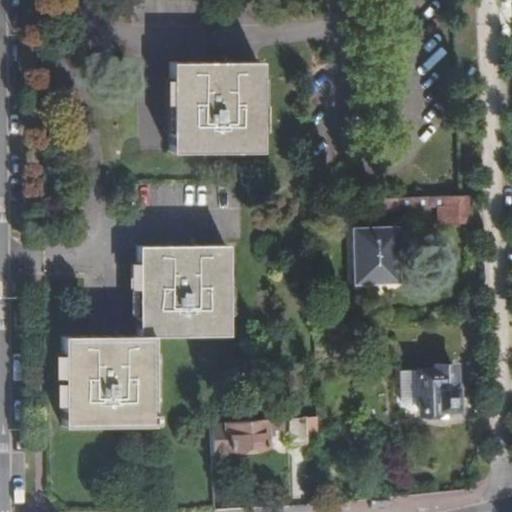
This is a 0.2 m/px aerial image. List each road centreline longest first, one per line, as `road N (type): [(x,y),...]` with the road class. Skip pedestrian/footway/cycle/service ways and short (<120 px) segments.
road 1 (residential): [(487,0),(500,511)]
road 2 (residential): [(0,249),(94,251),(87,137),(69,90),(74,0)]
